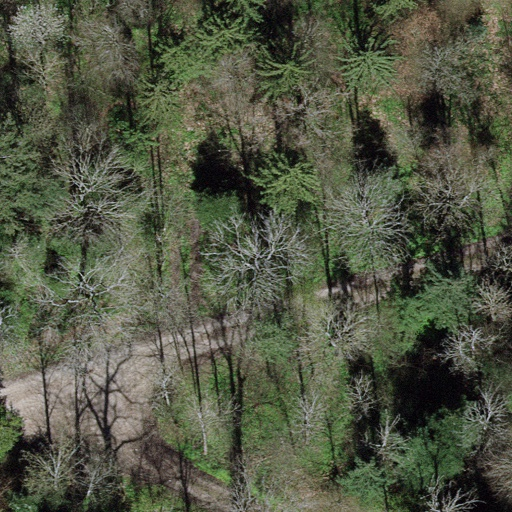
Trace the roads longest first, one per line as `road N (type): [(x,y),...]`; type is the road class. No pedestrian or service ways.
road 1 (track): [(0,401),(511,241)]
road 2 (track): [(20,394),(256,511)]
